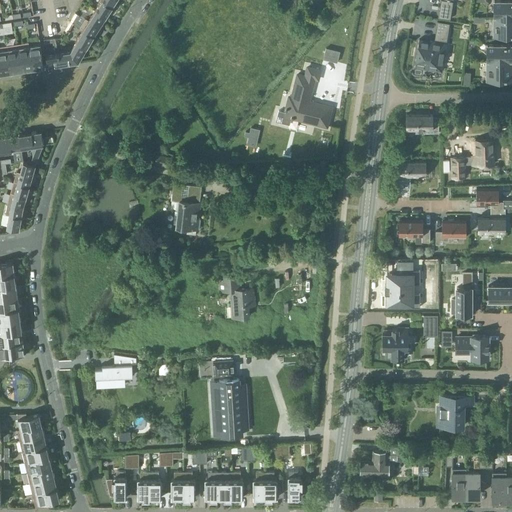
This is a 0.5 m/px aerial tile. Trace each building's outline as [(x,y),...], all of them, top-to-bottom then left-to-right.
[(101,0),(95,10),(105,17),(114,3),(113,3),(115,0),(101,0)] [(440,0),(438,17),(450,19),(453,1),(450,0),(440,0)] [(511,0),(493,0),(494,17),(511,17),(511,0)] [(80,27),(83,29),(94,36),(94,35),(93,35),(95,31),(96,31),(105,17),(95,10),(89,20),(86,18),(80,27)] [(75,13),(70,21),(74,24),(79,15),(75,13)] [(511,17),(494,17),(494,35),(511,34),(511,17)] [(74,24),(70,21),(65,30),(69,32),(74,24)] [(449,23),(437,21),(434,39),(437,39),(436,42),(419,39),(414,66),(441,71),(446,43),(443,43),(443,40),(446,41),(449,23)] [(83,29),(70,50),(78,61),(84,50),(85,50),(94,36),(83,29)] [(28,42),(17,44),(20,67),(32,65),(28,42)] [(28,42),(32,65),(37,64),(37,68),(43,67),(43,63),(40,44),(29,46),(28,42)] [(17,44),(6,46),(9,69),(14,68),(15,72),(21,71),(20,67),(17,44)] [(487,44),(487,61),(511,61),(511,44),(487,44)] [(6,46),(0,46),(0,69),(3,70),(3,74),(10,73),(9,69),(6,46)] [(326,46),(324,57),(338,61),(341,50),(326,46)] [(78,61),(70,50),(46,54),(48,67),(65,64),(65,63),(78,61)] [(511,61),(487,61),(487,79),(501,79),(511,79),(511,61)] [(293,118),(327,127),(331,107),(307,101),(309,94),(311,94),(314,79),(318,80),(320,70),(307,67),(305,76),(297,74),(291,97),(289,96),(285,112),(278,111),(276,121),(289,124),(290,119),(292,120),(293,118)] [(406,114),(406,128),(422,128),(422,133),(439,133),(439,132),(438,119),(432,119),(432,113),(406,114)] [(248,137),(246,144),(256,147),(260,129),(250,127),(249,132),(245,131),(244,136),(248,137)] [(33,154),(30,163),(35,164),(43,143),(42,132),(36,133),(36,132),(19,134),(22,150),(22,147),(32,145),(33,154)] [(107,135),(101,132),(97,140),(103,143),(107,135)] [(11,152),(22,150),(19,134),(19,135),(14,136),(14,135),(0,137),(0,150),(11,148),(11,152)] [(475,140),(476,155),(473,155),(474,164),(493,163),(492,140),(475,140)] [(154,164),(171,168),(173,158),(157,154),(154,164)] [(465,177),(464,157),(451,157),(452,177),(465,177)] [(17,171),(14,181),(29,186),(29,185),(28,185),(30,180),(31,181),(35,165),(35,164),(30,163),(23,161),(20,172),(17,171)] [(425,176),(425,166),(425,161),(399,161),(399,166),(397,166),(397,187),(407,187),(407,182),(409,182),(410,182),(410,177),(410,176),(418,176),(418,177),(420,177),(420,176),(425,176)] [(10,192),(8,202),(22,207),(24,202),(25,202),(29,186),(14,181),(13,182),(17,183),(14,193),(10,192)] [(173,183),(171,200),(176,201),(175,210),(178,210),(176,227),(187,228),(196,229),(197,229),(199,229),(200,219),(198,219),(201,186),(189,185),(187,197),(181,196),(183,184),(173,183)] [(476,199),(476,202),(490,202),(490,208),(505,208),(511,207),(511,199),(503,200),(503,201),(502,201),(497,201),(497,188),(489,187),(489,188),(489,190),(484,189),(484,188),(484,187),(476,187),(476,188),(476,199)] [(22,207),(8,202),(7,203),(5,214),(9,215),(7,227),(19,229),(22,212),(21,212),(22,207)] [(505,208),(490,208),(490,217),(478,216),(478,231),(505,231),(505,208)] [(430,228),(422,228),(422,220),(399,220),(399,229),(399,234),(422,234),(422,241),(430,241),(430,228)] [(442,231),(435,231),(435,244),(442,244),(442,240),(448,240),(448,237),(466,237),(466,220),(442,220),(442,231)] [(387,284),(384,284),(384,286),(386,286),(386,291),(384,291),(384,292),(387,292),(387,295),(387,297),(387,299),(387,301),(387,303),(388,303),(398,303),(398,306),(401,306),(408,306),(412,306),(412,303),(412,301),(412,295),(412,292),(412,284),(412,283),(412,282),(412,276),(412,273),(412,271),(412,261),(409,261),(407,261),(400,261),(398,261),(398,264),(398,268),(398,271),(398,273),(396,273),(396,274),(390,274),(390,273),(387,273),(387,276),(387,282),(387,284)] [(0,275),(15,273),(13,262),(0,263),(0,275)] [(456,298),(451,298),(451,313),(456,313),(456,314),(471,314),(471,313),(475,313),(475,306),(475,305),(474,305),(474,300),(475,300),(475,295),(475,288),(471,288),(471,287),(470,287),(470,284),(471,284),(471,272),(463,272),(463,284),(463,287),(456,287),(456,298)] [(0,286),(16,285),(15,273),(0,275),(0,286)] [(231,290),(233,316),(233,317),(249,316),(248,303),(254,303),(253,288),(238,289),(238,275),(219,277),(220,291),(231,290)] [(0,286),(0,298),(15,296),(17,296),(17,289),(15,289),(14,285),(16,285),(0,286)] [(511,285),(488,285),(488,300),(489,300),(489,303),(505,303),(505,300),(511,300),(511,285)] [(0,298),(0,309),(19,307),(18,301),(16,301),(15,296),(0,298)] [(0,321),(20,319),(19,307),(0,309),(0,321)] [(437,315),(424,315),(423,327),(437,327),(437,315)] [(0,332),(22,330),(20,319),(0,321),(0,332)] [(384,333),(382,333),(382,348),(385,348),(385,357),(392,357),(392,358),(403,358),(403,357),(406,357),(406,348),(408,348),(408,327),(398,327),(398,329),(392,329),(384,329),(384,333)] [(0,332),(0,344),(23,341),(22,334),(20,335),(20,331),(22,330),(0,332)] [(472,337),(456,337),(456,353),(472,353),(472,357),(488,357),(488,335),(472,335),(472,337)] [(23,341),(0,344),(0,358),(10,357),(10,355),(25,353),(23,341)] [(95,377),(103,377),(103,385),(125,384),(125,376),(133,376),(133,364),(137,364),(137,357),(114,353),(114,364),(102,365),(102,367),(95,368),(95,377)] [(233,359),(213,361),(214,376),(230,375),(230,379),(219,379),(220,388),(216,389),(217,408),(221,408),(222,435),(242,434),(242,429),(248,429),(246,392),(240,392),(239,378),(234,378),(233,374),(234,374),(233,359)] [(160,363),(160,373),(168,373),(168,363),(160,363)] [(437,425),(459,425),(460,403),(466,403),(467,396),(440,395),(440,414),(437,414),(437,425)] [(17,429),(17,430),(42,424),(39,413),(27,416),(26,413),(17,413),(18,417),(20,429),(17,429)] [(139,431),(140,431),(142,431),(143,430),(144,429),(145,428),(146,427),(147,426),(147,425),(147,424),(147,423),(147,422),(147,421),(146,420),(146,419),(145,419),(144,418),(143,417),(142,417),(141,417),(140,417),(139,417),(138,417),(137,417),(136,418),(135,419),(134,420),(134,421),(133,422),(133,423),(133,424),(133,425),(134,426),(134,427),(135,428),(136,429),(136,430),(137,430),(138,430),(139,431)] [(17,430),(20,440),(44,434),(44,432),(44,429),(43,429),(42,424),(17,430)] [(130,432),(119,432),(120,440),(130,439),(130,432)] [(22,451),(47,445),(46,445),(43,435),(44,435),(44,434),(20,440),(20,441),(23,440),(25,450),(22,451)] [(22,451),(25,461),(49,455),(47,445),(22,451)] [(397,460),(413,461),(413,449),(397,448),(397,460)] [(360,474),(388,475),(389,461),(386,461),(386,451),(373,450),(373,461),(361,461),(360,474)] [(25,461),(27,472),(52,466),(49,455),(25,461)] [(52,466),(27,472),(30,482),(54,476),(54,474),(55,474),(54,471),(53,471),(52,466)] [(465,494),(466,472),(466,468),(452,468),(452,494),(465,494)] [(112,478),(104,478),(110,495),(114,495),(114,497),(115,497),(115,498),(120,498),(120,497),(121,497),(127,497),(127,494),(126,494),(126,476),(126,471),(117,471),(117,476),(114,476),(114,478),(112,478)] [(150,498),(150,471),(141,471),(141,478),(138,478),(138,494),(137,494),(137,497),(142,497),(142,498),(143,498),(143,499),(149,499),(148,498),(150,498)] [(158,471),(150,471),(150,498),(150,497),(150,498),(156,498),(156,497),(162,497),(162,494),(161,494),(161,478),(158,478),(158,471)] [(176,497),(183,497),(183,471),(174,471),(174,478),(171,478),(171,494),(171,497),(176,497)] [(183,471),(183,497),(183,498),(191,498),(191,497),(195,497),(195,494),(195,478),(192,478),(192,471),(183,471)] [(209,498),(217,498),(217,471),(208,471),(208,478),(205,478),(205,494),(205,497),(209,497),(209,498)] [(224,498),(231,498),(231,471),(217,471),(217,498),(217,497),(218,497),(218,498),(223,498),(223,497),(224,497),(224,498)] [(231,471),(231,498),(232,498),(232,497),(232,498),(237,498),(237,497),(238,497),(243,497),(243,494),(243,478),(240,478),(240,471),(231,471)] [(265,498),(265,471),(256,471),(256,478),(253,478),(253,494),(253,497),(258,497),(265,497),(265,498)] [(265,471),(265,498),(273,498),(273,497),(277,497),(277,494),(277,478),(274,478),(274,471),(265,471)] [(289,471),(289,476),(288,476),(288,494),(288,497),(293,497),(300,497),(300,486),(302,486),(302,478),(300,478),(300,476),(298,476),(298,471),(289,471)] [(479,472),(466,472),(465,494),(479,494),(479,472)] [(505,498),(506,476),(506,472),(492,472),(492,498),(505,498)] [(30,482),(32,493),(57,487),(57,486),(56,487),(53,477),(55,477),(54,476),(30,482)] [(57,487),(32,493),(36,507),(49,507),(47,501),(60,498),(57,487)]
